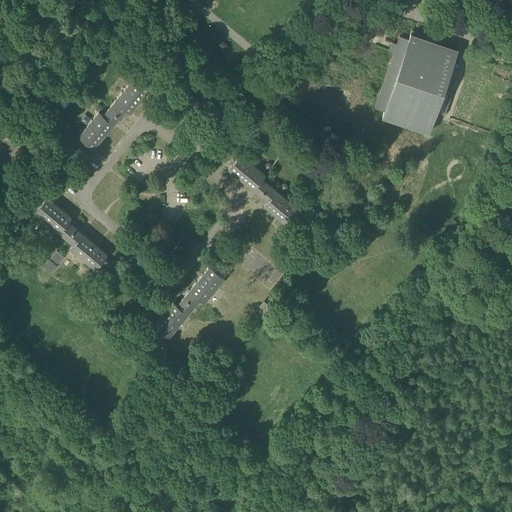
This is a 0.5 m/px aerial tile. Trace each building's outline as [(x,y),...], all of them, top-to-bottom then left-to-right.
[(457,51),(416,37),(417,32),(412,30),(411,35),(409,40),(400,37),(397,45),(392,43),(389,51),(394,53),(375,108),(384,111),(383,117),(429,133),(436,112),(444,115),(451,93),(444,90),(457,51)] [(155,76),(161,68),(153,62),(147,69),(155,76)] [(109,108),(120,117),(126,110),(130,113),(151,89),(146,85),(151,79),(136,67),(131,73),(135,77),(109,108)] [(175,83),(168,93),(189,109),(197,99),(175,83)] [(93,149),(120,117),(109,108),(103,115),(99,112),(79,136),(93,149)] [(77,154),(83,146),(75,140),(69,148),(77,154)] [(41,158),(49,147),(42,141),(33,151),(41,158)] [(260,196),(270,184),(262,178),(265,174),(241,154),(228,169),(260,196)] [(288,226),(301,211),(270,184),(260,196),(268,203),(265,206),(288,226)] [(69,241),(78,230),(69,222),(72,218),(47,198),(35,213),(69,241)] [(303,233),(309,225),(302,219),(295,227),(303,233)] [(100,274),(109,263),(104,258),(107,254),(78,230),(69,241),(73,245),(70,249),(94,269),(90,272),(96,277),(100,273),(100,274)] [(58,264),(64,257),(57,250),(50,258),(58,264)] [(51,273),(57,265),(49,259),(43,267),(51,273)] [(227,274),(233,266),(225,260),(219,267),(227,274)] [(204,302),(225,278),(209,266),(183,297),(194,307),(200,300),(204,302)] [(168,338),(194,307),(183,297),(176,305),(173,302),(153,326),(168,338)] [(262,318),(272,307),(264,301),(255,312),(262,318)]
